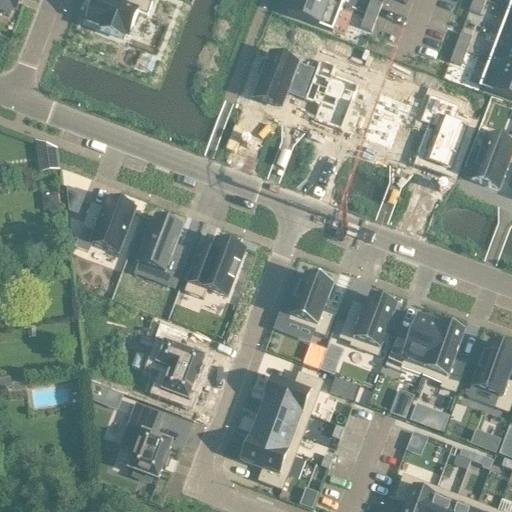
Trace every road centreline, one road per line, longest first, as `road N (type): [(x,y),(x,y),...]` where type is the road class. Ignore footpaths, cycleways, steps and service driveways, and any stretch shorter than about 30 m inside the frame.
road 1 (residential): [(302,208),(198,484),(272,511)]
road 2 (residential): [(16,99),(302,208)]
road 3 (residential): [(302,208),(511,288)]
